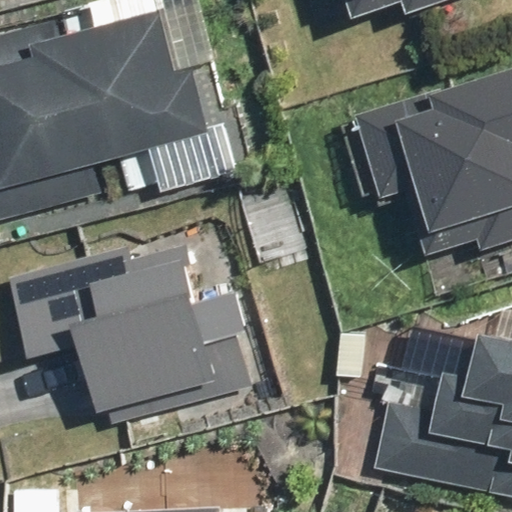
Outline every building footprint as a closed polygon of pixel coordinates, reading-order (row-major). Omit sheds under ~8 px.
[(353,0),(358,13),(398,0),(407,0),(410,9),(439,0),(353,0)] [(0,219),(106,192),(98,158),(210,129),(194,66),(180,70),(164,9),(64,34),(60,19),(0,33),(0,219)] [(511,65),(361,108),(387,200),(406,195),(422,251),(483,233),(486,245),(511,238),(511,65)] [(131,245),(12,277),(34,357),(86,343),(108,426),(262,386),(236,287),(203,296),(188,242),(134,256),(131,245)] [(511,322),(486,318),(475,375),(445,369),(438,407),(389,398),(376,469),(511,494),(511,322)] [(62,511),(64,491),(18,489),(16,511),(62,511)] [(230,511),(229,498),(70,504),(70,511),(230,511)]
